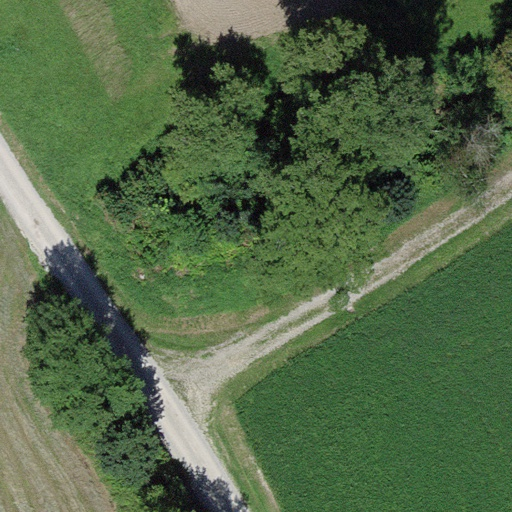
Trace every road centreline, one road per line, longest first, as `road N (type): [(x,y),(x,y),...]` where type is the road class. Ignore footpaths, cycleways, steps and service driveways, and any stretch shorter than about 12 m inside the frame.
road 1 (track): [(239,511),(198,431),(0,147)]
road 2 (track): [(511,200),(198,431)]
